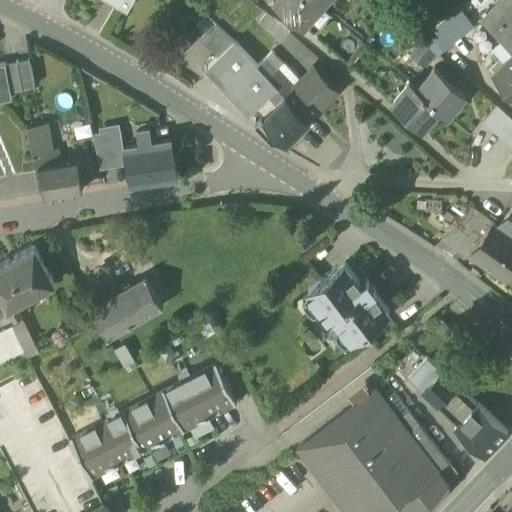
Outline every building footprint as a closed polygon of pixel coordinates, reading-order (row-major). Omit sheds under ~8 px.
[(302,25),(320,4),(315,0),(273,0),(302,25)] [(509,33),(511,36),(511,0),(499,0),(480,18),(501,40),(509,33)] [(457,5),(444,16),(459,33),(471,22),(457,5)] [(260,23),(282,42),(291,33),(268,13),(260,23)] [(447,42),(459,33),(444,16),(433,25),(447,42)] [(201,39),(218,56),(232,42),(216,25),(201,39)] [(437,51),(447,42),(433,25),(420,36),(437,51)] [(157,45),(173,63),(192,47),(176,29),(157,45)] [(501,40),(511,52),(511,36),(509,33),(501,40)] [(205,68),(222,86),(249,59),(232,42),(218,56),(207,67),(205,68)] [(256,66),(268,78),(277,69),(284,63),(272,51),(256,66)] [(511,94),(511,55),(492,73),(511,94)] [(5,62),(10,90),(22,88),(35,85),(30,58),(17,60),(5,62)] [(256,66),(249,59),(222,86),(250,114),(252,112),(270,94),(277,87),(268,78),(256,66)] [(0,62),(0,98),(11,97),(10,90),(5,62),(0,62)] [(435,66),(417,87),(440,107),(447,114),(465,92),(435,66)] [(268,78),(277,87),(309,119),(338,91),(314,67),(294,87),(277,69),(268,78)] [(421,129),(440,107),(417,87),(409,81),(391,102),(421,129)] [(279,102),(264,116),(264,117),(270,124),(267,127),(275,135),(279,132),(288,140),(309,119),(277,87),(270,94),(279,102)] [(483,120),(492,128),(506,112),(497,103),(483,120)] [(492,128),(500,136),(511,122),(511,116),(506,112),(492,128)] [(265,128),(267,127),(270,124),(264,117),(264,116),(262,114),(257,119),(265,128)] [(26,125),(33,163),(39,162),(51,160),(50,157),(49,157),(43,122),(26,125)] [(511,122),(500,136),(509,143),(511,139),(511,122)] [(93,134),(100,169),(122,165),(118,145),(122,144),(120,129),(93,134)] [(126,164),(129,183),(178,174),(172,140),(152,143),(150,130),(136,132),(138,145),(123,148),(126,164)] [(39,162),(45,195),(83,189),(77,156),(51,160),(39,162)] [(425,197),(425,209),(441,210),(442,197),(425,197)] [(474,226),(483,233),(493,219),(472,204),(457,224),(469,232),(474,226)] [(511,204),(499,223),(511,232),(511,204)] [(506,276),(511,268),(511,232),(499,223),(493,219),(483,233),(470,251),(506,276)] [(0,262),(0,292),(14,317),(21,313),(16,302),(54,279),(33,243),(0,262)] [(334,313),(353,338),(390,309),(374,289),(376,288),(367,277),(361,282),(345,261),(308,290),(309,292),(329,317),(334,313)] [(91,307),(107,333),(161,301),(143,272),(91,307)] [(12,323),(25,347),(27,353),(39,348),(24,317),(12,323)] [(433,325),(445,335),(446,334),(451,327),(439,317),(433,325)] [(12,353),(25,347),(12,323),(0,329),(12,353)] [(0,358),(0,359),(12,353),(0,329),(0,328),(0,358)] [(126,339),(114,346),(124,363),(135,356),(126,339)] [(409,378),(458,424),(477,404),(428,358),(409,378)] [(69,436),(91,477),(236,401),(215,360),(69,436)] [(0,384),(0,445),(7,459),(34,511),(108,511),(103,501),(80,457),(34,368),(16,377),(0,384)] [(0,378),(0,384),(16,377),(14,372),(0,378)] [(347,511),(435,511),(465,491),(444,462),(443,463),(379,372),(350,392),(356,400),(298,442),(347,511)] [(455,427),(485,456),(507,433),(477,404),(458,424),(455,427)]
